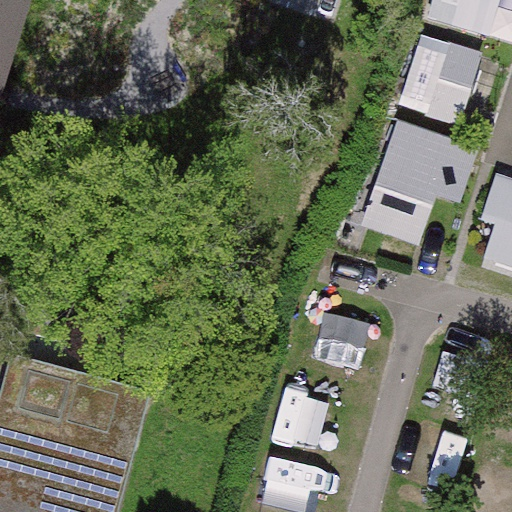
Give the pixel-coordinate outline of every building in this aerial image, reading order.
[(38,0),(0,0),(0,51),(19,58),(38,0)] [(497,34),(506,0),(443,0),(438,18),(497,34)] [(433,36),(413,99),(482,121),(502,57),(433,36)] [(469,199),(482,144),(397,125),(374,230),(430,242),(441,193),(469,199)] [(511,177),(500,174),(489,219),(502,222),(492,261),(511,266),(511,177)] [(315,284),(295,358),(344,370),(364,297),(315,284)] [(441,413),(487,414),(488,334),(442,333),(441,413)] [(0,399),(0,511),(134,511),(166,395),(12,354),(0,399)] [(415,486),(459,496),(472,441),(428,431),(415,486)] [(306,511),(312,459),(267,454),(261,508),(299,511),(306,511)]
